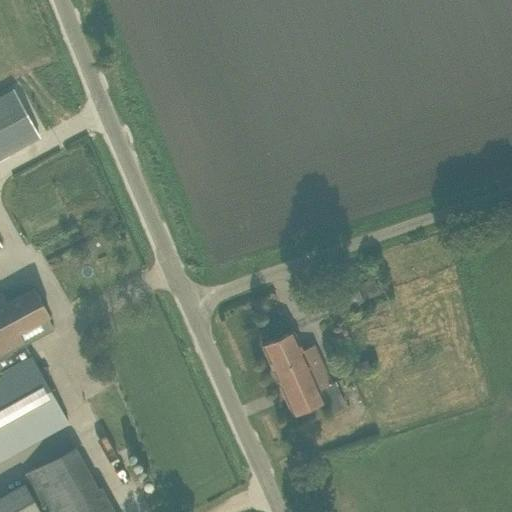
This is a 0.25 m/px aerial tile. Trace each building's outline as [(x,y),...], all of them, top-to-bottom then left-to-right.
[(0,156),(39,135),(14,90),(0,97),(0,156)] [(334,312),(362,300),(352,276),(324,288),(334,312)] [(34,288),(7,303),(4,305),(18,331),(49,315),(34,288)] [(0,372),(31,356),(18,331),(4,305),(7,303),(1,293),(0,293),(0,372)] [(330,383),(313,344),(301,350),(292,330),(261,344),(293,415),(323,401),(318,388),(330,383)] [(31,356),(0,372),(0,459),(68,422),(31,356)] [(120,452),(140,440),(109,387),(89,398),(120,452)] [(55,511),(115,511),(82,450),(36,475),(55,511)] [(39,511),(24,483),(0,496),(0,511),(39,511)]
